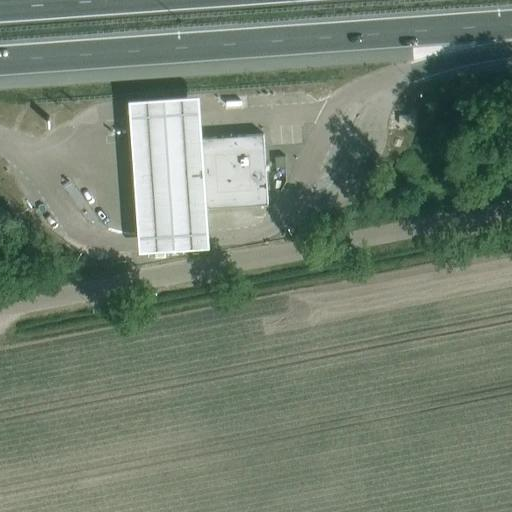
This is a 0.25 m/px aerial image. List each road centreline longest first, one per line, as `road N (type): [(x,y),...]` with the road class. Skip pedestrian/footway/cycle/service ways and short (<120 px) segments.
road 1 (unclassified): [(0,313),(511,212)]
road 2 (motorway): [(0,60),(511,24)]
road 3 (motorway): [(398,78),(458,58),(511,27)]
